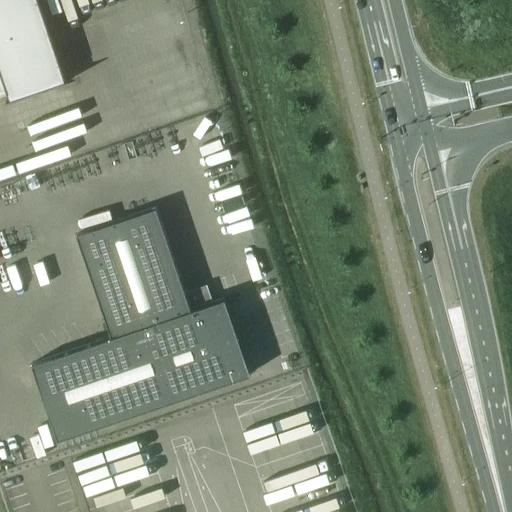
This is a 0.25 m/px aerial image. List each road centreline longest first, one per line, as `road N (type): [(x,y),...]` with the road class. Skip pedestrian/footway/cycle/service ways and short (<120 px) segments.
road 1 (unknown): [(0,389),(70,228),(88,204),(132,188),(184,208),(222,243),(285,355)]
road 2 (secondary): [(394,138),(493,511)]
road 3 (secondary): [(508,511),(434,155)]
road 4 (primary): [(360,0),(394,138)]
